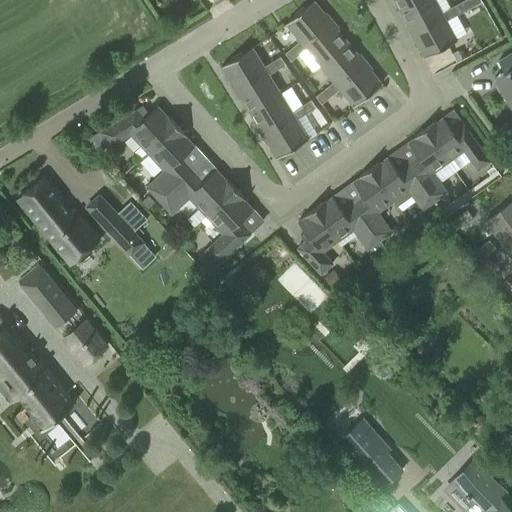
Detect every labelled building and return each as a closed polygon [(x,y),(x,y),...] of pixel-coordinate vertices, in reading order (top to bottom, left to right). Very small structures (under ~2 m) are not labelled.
[(302,44),(330,21),(313,0),(304,8),(303,7),(293,14),(295,16),(285,23),(298,39),(300,40),(302,44)] [(393,0),(399,10),(417,0),(393,0)] [(417,0),(399,10),(412,33),(444,16),(446,20),(464,11),(459,2),(441,12),(435,0),(417,0)] [(464,11),(482,1),(480,0),(463,0),(459,2),(464,11)] [(444,16),(412,33),(424,57),(435,51),(436,53),(446,47),(446,46),(456,40),(446,20),(444,16)] [(306,48),(319,65),(347,42),(330,21),(302,44),(300,40),(292,47),(295,50),(298,54),(306,48)] [(319,65),(333,81),(336,85),(364,63),(347,42),(319,65)] [(221,66),(235,89),(266,70),(268,74),(277,69),(272,61),(263,66),(252,47),(241,53),(241,52),(230,58),(231,60),(221,66)] [(298,54),(295,50),(292,47),(285,53),(290,61),(298,54)] [(457,51),(451,53),(456,63),(462,60),(457,51)] [(511,51),(497,61),(504,72),(494,78),(511,108),(511,51)] [(277,69),(285,64),(280,56),(272,61),(274,65),(277,69)] [(324,89),(330,96),(339,89),(353,106),(363,99),(364,100),(373,92),(372,91),(381,83),(364,63),(336,85),(333,81),(324,89)] [(235,89),(249,112),(280,93),(268,74),(266,70),(235,89)] [(321,104),(330,96),(324,89),(315,96),(321,104)] [(249,112),(263,135),(294,116),(296,119),(306,113),(304,110),(301,105),(291,111),(280,93),(249,112)] [(306,113),(316,107),(310,99),(301,105),(304,110),(306,113)] [(141,158),(147,152),(176,125),(167,115),(166,116),(157,106),(143,118),(135,109),(100,131),(109,146),(130,133),(141,145),(135,150),(141,158)] [(294,116),(263,135),(277,157),(287,151),(288,152),(298,146),(298,145),(308,139),(297,122),(296,119),(294,116)] [(435,121),(425,129),(448,161),(463,150),(477,169),(490,160),(464,125),(453,132),(443,117),(436,122),(435,121)] [(146,187),(159,200),(191,170),(180,158),(194,146),(185,136),(185,135),(176,125),(147,152),(164,170),(146,187)] [(419,157),(408,165),(434,200),(446,192),(432,172),(448,161),(425,129),(414,136),(414,137),(408,142),(419,157)] [(434,200),(408,165),(398,172),(387,157),(381,161),(380,160),(369,168),(393,201),(400,211),(415,200),(422,209),(434,200)] [(364,197),(353,204),(379,240),(391,231),(377,212),(393,201),(369,168),(358,176),(359,177),(353,182),(364,197)] [(189,197),(206,215),(235,188),(226,178),(225,179),(216,169),(202,182),(191,170),(159,200),(171,213),(189,197)] [(99,240),(72,206),(67,210),(60,201),(62,200),(43,177),(17,198),(71,263),(99,240)] [(235,188),(206,215),(223,234),(200,255),(212,269),(250,234),(239,222),(253,209),(243,199),(244,198),(235,188)] [(325,200),(314,208),(337,240),(353,229),(367,249),(379,240),(353,204),(343,212),(332,196),(326,201),(325,200)] [(511,201),(485,221),(502,245),(511,238),(511,201)] [(337,240),(314,208),(303,216),(304,217),(297,221),(305,232),(300,235),(304,241),(296,248),(320,274),(332,263),(322,252),(337,240)] [(135,233),(113,210),(100,222),(122,246),(135,233)] [(511,238),(502,245),(511,258),(511,260),(503,267),(509,276),(511,274),(511,238)] [(490,240),(474,251),(481,261),(487,256),(497,249),(490,240)] [(481,261),(477,264),(487,277),(497,270),(487,256),(481,261)] [(64,294),(40,264),(18,281),(42,312),(64,294)] [(193,267),(185,275),(193,284),(202,276),(193,267)] [(333,270),(323,277),(331,287),(340,280),(333,270)] [(75,402),(40,359),(37,362),(0,316),(0,386),(12,401),(18,396),(44,427),(55,418),(52,415),(58,410),(61,413),(75,402)] [(75,352),(97,335),(85,320),(77,326),(75,324),(68,329),(70,332),(63,338),(75,352)] [(359,422),(341,438),(384,486),(402,470),(398,466),(402,462),(389,447),(385,451),(382,448),(386,444),(363,418),(359,422)] [(476,462),(456,482),(466,492),(465,494),(468,497),(470,496),(483,510),(480,511),(511,511),(511,507),(510,506),(511,504),(511,498),(505,491),(509,487),(499,476),(495,481),(489,474),(493,470),(481,458),(477,462),(476,462)]
